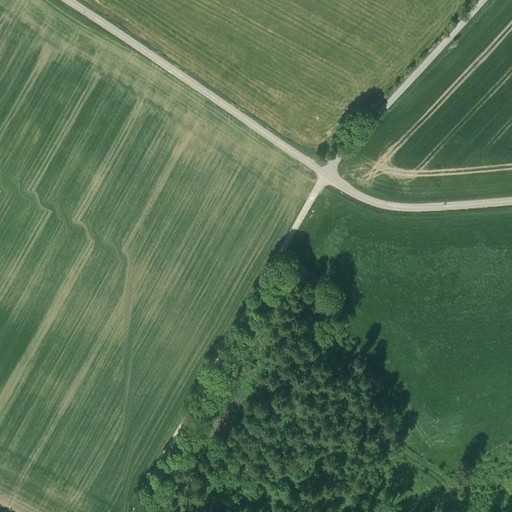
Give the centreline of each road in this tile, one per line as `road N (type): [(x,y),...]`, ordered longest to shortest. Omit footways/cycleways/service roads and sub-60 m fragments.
road 1 (track): [(325,175),(130,511)]
road 2 (unclassified): [(325,175),(68,0)]
road 3 (unclassified): [(483,0),(325,175)]
road 4 (unclassified): [(511,201),(399,207),(356,195),(325,175)]
